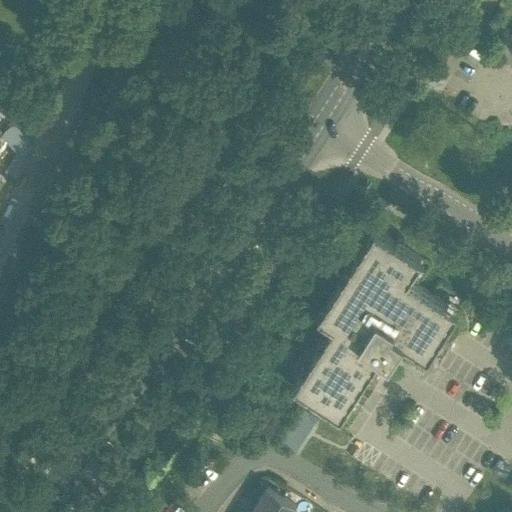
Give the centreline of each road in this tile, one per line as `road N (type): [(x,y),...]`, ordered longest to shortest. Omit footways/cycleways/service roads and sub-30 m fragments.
road 1 (tertiary): [(31,511),(129,395),(318,122)]
road 2 (residential): [(0,243),(81,83),(111,0)]
road 3 (residential): [(206,511),(241,470),(282,460),(373,511)]
road 4 (residential): [(511,242),(363,151)]
road 5 (tertiary): [(318,122),(398,0)]
